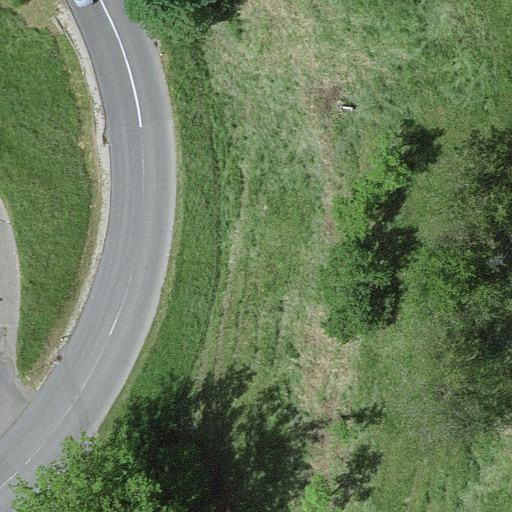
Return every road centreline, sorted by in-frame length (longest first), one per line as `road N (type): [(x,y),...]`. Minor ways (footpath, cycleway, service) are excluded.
road 1 (secondary): [(0,487),(40,450),(80,392),(112,327),(138,244),(140,115),(100,0)]
road 2 (track): [(0,363),(0,237)]
